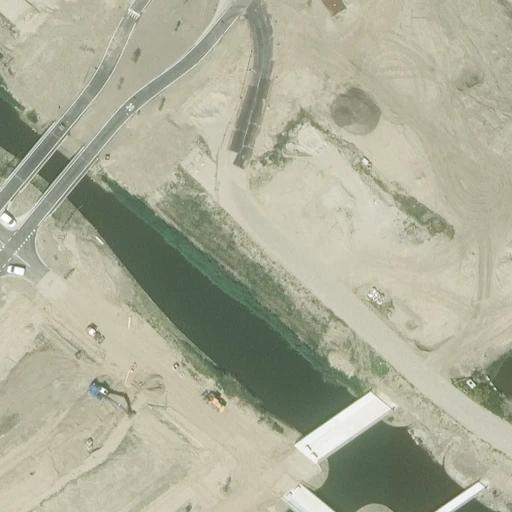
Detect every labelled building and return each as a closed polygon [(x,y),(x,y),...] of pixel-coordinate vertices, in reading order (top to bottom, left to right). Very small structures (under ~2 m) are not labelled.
[(18,304),(0,324),(0,342),(9,350),(35,318),(18,304)] [(35,318),(9,350),(25,364),(52,332),(35,318)] [(52,332),(25,364),(42,378),(69,346),(52,332)] [(69,346),(42,378),(59,391),(85,359),(69,346)] [(85,359),(59,391),(76,406),(103,374),(85,359)] [(0,396),(0,407),(3,410),(8,403),(0,396)] [(141,408),(116,437),(132,451),(157,421),(141,408)] [(23,416),(18,422),(27,429),(32,423),(23,416)] [(157,421),(132,451),(149,464),(173,435),(157,421)] [(32,423),(27,429),(36,437),(41,431),(32,423)] [(173,435),(149,464),(165,478),(190,449),(173,435)] [(13,440),(4,447),(8,454),(18,447),(13,440)] [(190,449),(165,478),(182,492),(206,462),(190,449)] [(86,464),(76,471),(81,477),(91,470),(86,464)] [(52,511),(41,496),(24,507),(27,511),(52,511)] [(110,498),(101,505),(105,511),(115,505),(110,498)]
